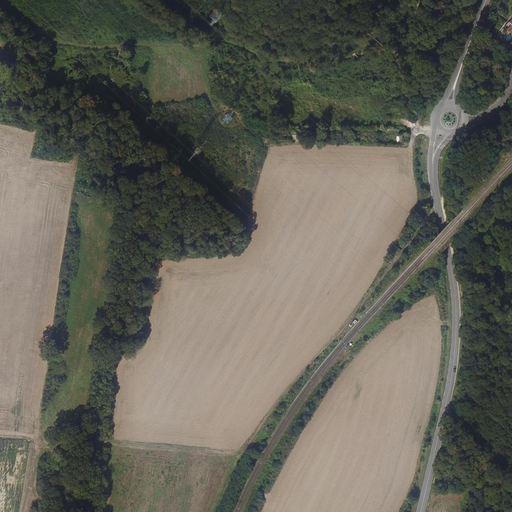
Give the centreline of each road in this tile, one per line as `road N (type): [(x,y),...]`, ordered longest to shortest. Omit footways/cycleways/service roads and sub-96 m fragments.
road 1 (track): [(0,42),(218,42),(267,60),(318,65),(396,48)]
road 2 (secondary): [(420,511),(452,373),(456,316),(432,165)]
road 3 (track): [(420,0),(394,58),(417,127),(433,138)]
